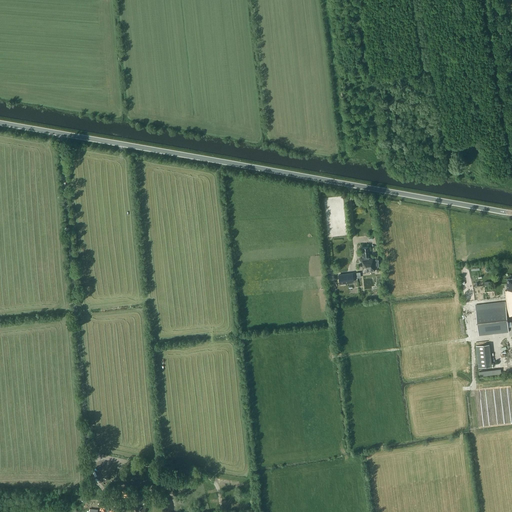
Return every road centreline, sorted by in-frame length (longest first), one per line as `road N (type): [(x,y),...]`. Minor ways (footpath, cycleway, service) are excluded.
road 1 (secondary): [(511,212),(0,122)]
road 2 (track): [(511,333),(331,356)]
